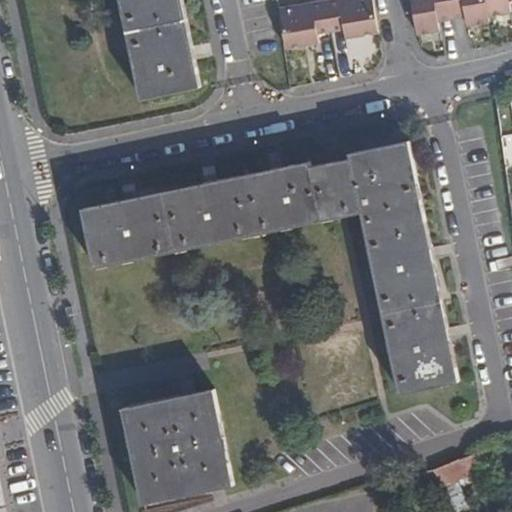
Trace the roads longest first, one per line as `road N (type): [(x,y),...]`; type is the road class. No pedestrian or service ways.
road 1 (residential): [(230,511),(490,430),(499,403),(433,81)]
road 2 (tertiary): [(72,511),(5,173)]
road 3 (residential): [(247,121),(5,173)]
road 4 (residential): [(433,81),(247,121)]
road 5 (residential): [(224,0),(247,121)]
